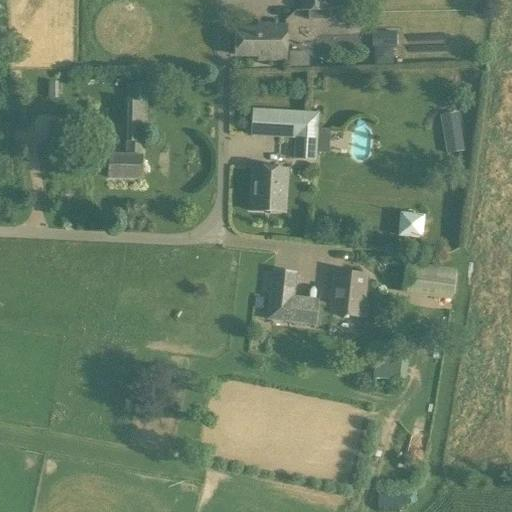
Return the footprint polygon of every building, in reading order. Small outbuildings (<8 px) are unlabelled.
[(299,0),(299,11),(326,12),(325,0),(299,0)] [(257,26),(257,29),(235,29),(235,57),(257,57),(257,61),(286,61),(286,26),(257,26)] [(375,31),(374,63),(395,63),(396,31),(375,31)] [(293,51),(293,65),(310,66),(310,51),(293,51)] [(125,144),(125,157),(108,156),(107,179),(140,180),(141,157),(142,157),(142,136),(146,136),(147,87),(128,86),(128,103),(126,103),(126,143),(125,144)] [(252,111),(251,137),(295,140),(294,160),(316,162),(318,115),(252,111)] [(461,142),(444,145),(446,155),(463,152),(461,142)] [(288,171),(251,168),(249,212),(286,214),(288,171)] [(401,213),(400,237),(426,238),(427,213),(401,213)] [(404,263),(400,295),(451,301),(455,270),(404,263)] [(294,298),(297,273),(272,271),(266,321),(315,326),(318,300),(294,298)] [(365,277),(335,273),(330,315),(361,318),(365,277)] [(376,356),(372,378),(404,383),(407,361),(376,356)]
